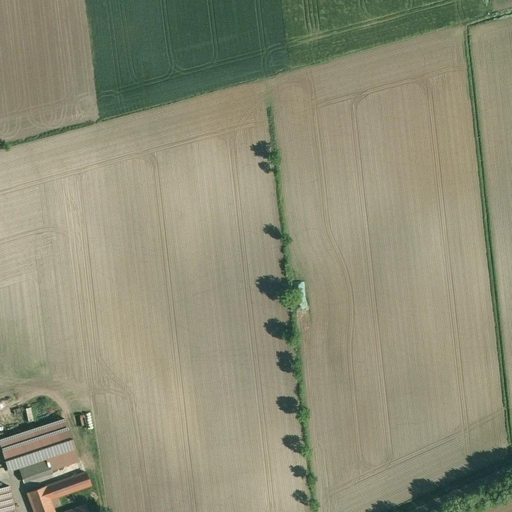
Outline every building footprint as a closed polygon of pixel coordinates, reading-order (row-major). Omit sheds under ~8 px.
[(61,445),(53,423),(0,439),(0,443),(8,471),(47,458),(47,459),(52,472),(68,466),(61,445)] [(61,445),(68,466),(91,457),(84,437),(61,445)] [(47,459),(19,469),(24,482),(52,472),(47,459)] [(85,472),(28,492),(35,511),(55,511),(53,506),(50,499),(58,497),(90,485),(85,472)] [(15,511),(10,486),(0,488),(0,511),(15,511)] [(58,497),(50,499),(53,506),(60,504),(58,497)]
